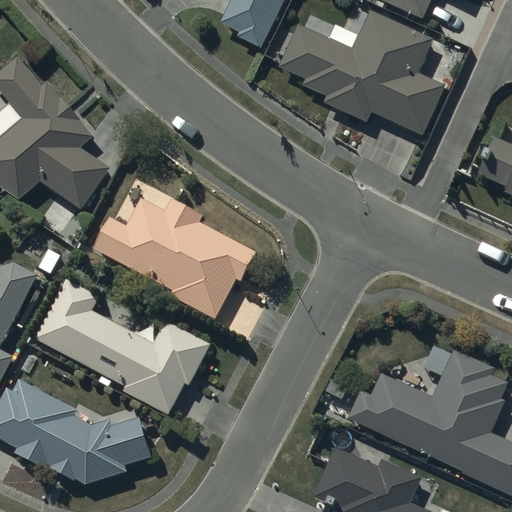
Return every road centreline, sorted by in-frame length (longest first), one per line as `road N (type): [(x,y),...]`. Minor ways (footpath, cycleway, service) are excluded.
road 1 (residential): [(365,221),(202,116),(75,0)]
road 2 (residential): [(365,221),(213,511)]
road 3 (residential): [(412,242),(511,15)]
